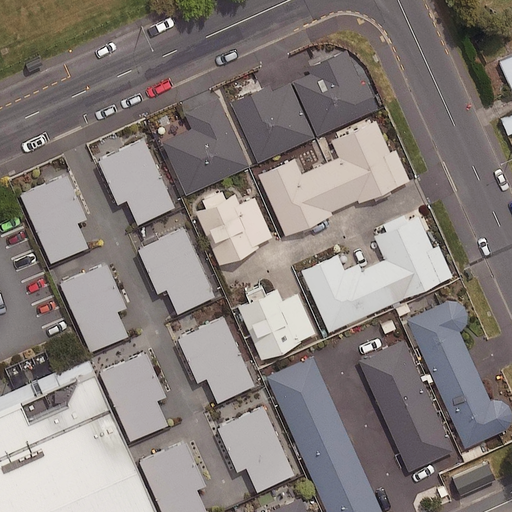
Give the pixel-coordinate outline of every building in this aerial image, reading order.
[(291,76),(315,131),(377,104),(365,76),(360,78),(348,50),(291,76)] [(511,51),(499,57),(511,87),(511,51)] [(315,131),(291,76),(230,103),(255,158),(315,131)] [(248,162),(216,90),(183,105),(192,125),(162,138),(185,190),(248,162)] [(511,127),(511,110),(501,115),(507,130),(511,127)] [(333,213),(332,211),(358,199),(359,201),(410,179),(396,148),(391,150),(377,119),(332,139),(341,157),(305,173),(297,157),(260,173),(287,233),(333,213)] [(173,202),(143,134),(98,155),(116,197),(126,193),(137,218),(173,202)] [(85,212),(66,169),(20,190),(50,258),(87,241),(75,216),(85,212)] [(241,203),(237,193),(197,211),(220,263),(274,239),(256,197),(241,203)] [(407,215),(404,210),(382,220),(385,225),(373,230),(385,255),(361,266),(358,260),(344,267),(336,249),(301,266),(328,327),(452,271),(438,241),(433,243),(418,210),(407,215)] [(213,292),(183,225),(138,244),(156,286),(166,282),(177,307),(213,292)] [(124,300),(106,259),(60,279),(90,346),(126,330),(115,304),(124,300)] [(265,288),(262,281),(243,289),(246,296),(237,300),(260,353),(315,330),(297,289),(280,297),(274,284),(265,288)] [(489,396),(459,329),(467,318),(466,308),(462,300),(453,296),(444,296),(406,313),(465,444),(503,427),(509,421),(511,412),(510,404),(506,399),(498,396),(489,396)] [(252,381),(223,313),(177,333),(196,376),(206,372),(216,396),(252,381)] [(452,447),(402,336),(359,356),(408,467),(452,447)] [(98,366),(129,435),(166,419),(154,393),(164,389),(145,345),(98,366)] [(0,511),(160,511),(88,349),(9,385),(0,388),(0,511)] [(382,511),(312,353),(267,373),(328,511),(382,511)] [(292,470),(262,401),(217,421),(236,465),(246,461),(256,486),(292,470)] [(204,478),(186,437),(141,457),(164,511),(197,511),(206,509),(194,482),(204,478)] [(494,476),(487,459),(452,474),(460,491),(494,476)] [(307,511),(300,495),(260,511),(307,511)]
